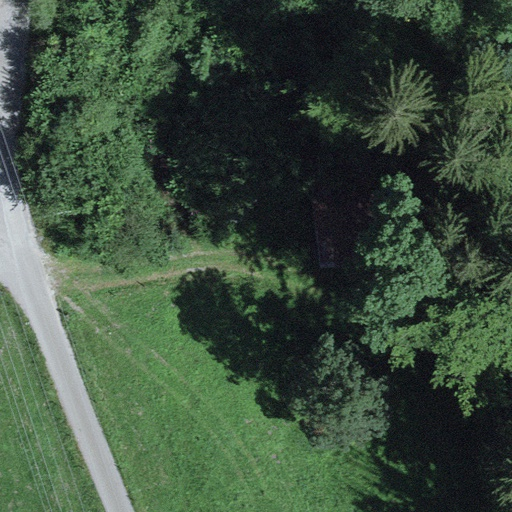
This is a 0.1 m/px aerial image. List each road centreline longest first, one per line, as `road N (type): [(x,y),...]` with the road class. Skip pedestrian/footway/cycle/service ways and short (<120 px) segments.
road 1 (unclassified): [(117,511),(30,286),(0,162)]
road 2 (track): [(315,283),(226,258),(27,276)]
